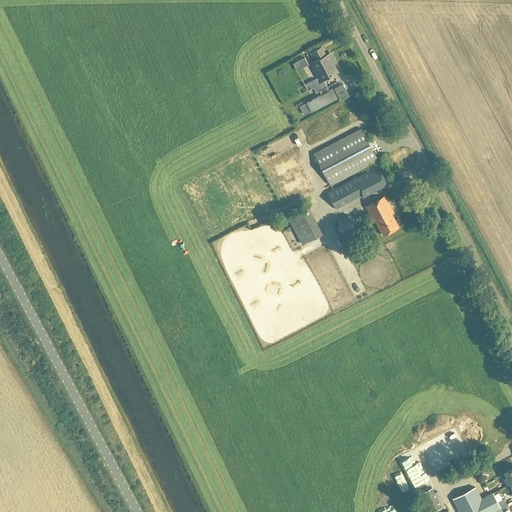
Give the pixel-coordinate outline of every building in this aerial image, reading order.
[(321,48),(311,53),(315,62),(311,64),(321,81),(338,72),(328,55),(325,56),(321,48)] [(316,79),(304,85),(308,91),(313,88),(316,93),(327,87),(324,81),(319,84),(316,79)] [(332,89),(307,103),(311,112),(337,98),(332,89)] [(361,130),(314,154),(331,185),(377,161),(361,130)] [(381,165),(327,193),(336,209),(390,181),(381,165)] [(393,214),(384,197),(365,207),(375,224),(377,223),(383,236),(399,228),(392,215),(393,214)] [(288,217),(302,244),(322,234),(308,207),(288,217)] [(339,232),(348,237),(357,233),(357,221),(348,216),(339,221),(339,232)] [(511,468),(504,473),(500,475),(503,479),(506,477),(510,485),(511,484),(511,468)] [(487,511),(481,499),(475,488),(453,500),(459,511),(487,511)] [(434,511),(444,507),(437,493),(434,494),(432,489),(420,495),(428,511),(434,511)] [(492,494),(481,499),(487,511),(490,511),(489,509),(492,507),(489,501),(495,498),(492,494)] [(493,511),(500,509),(495,498),(489,501),(492,507),(489,509),(490,511),(493,511)]
